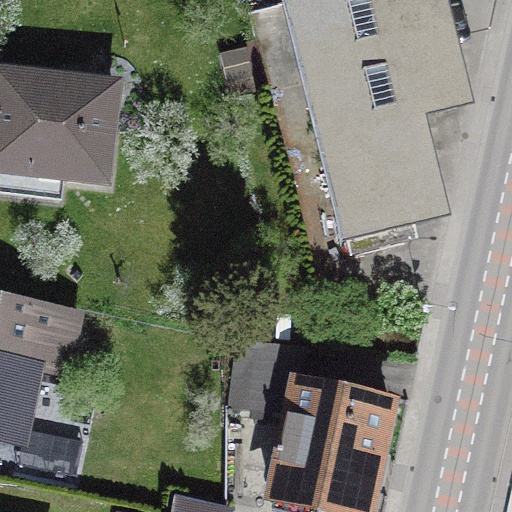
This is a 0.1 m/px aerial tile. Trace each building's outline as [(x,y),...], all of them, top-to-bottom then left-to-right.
[(286,0),(347,240),(433,219),(409,119),(456,107),(429,0),(286,0)] [(0,75),(0,168),(103,180),(114,88),(0,75)] [(0,298),(0,417),(6,388),(0,386),(0,362),(1,360),(40,370),(42,374),(55,311),(0,298)] [(297,386),(305,349),(237,344),(229,407),(291,414),(297,386)] [(297,386),(291,414),(272,498),(336,511),(366,511),(390,406),(297,386)]
